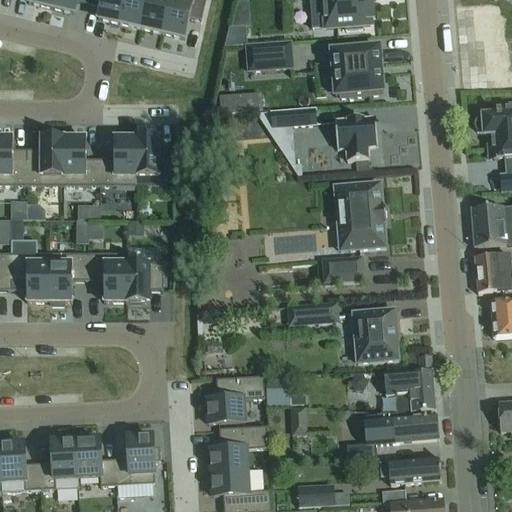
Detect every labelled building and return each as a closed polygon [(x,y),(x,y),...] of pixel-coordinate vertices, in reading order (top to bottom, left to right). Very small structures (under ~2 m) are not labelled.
[(28,0),(28,6),(51,11),(53,0),(28,0)] [(53,0),(51,11),(74,16),(77,5),(88,7),(90,0),(53,0)] [(90,0),(88,7),(100,10),(98,22),(119,27),(125,0),(90,0)] [(125,0),(119,27),(141,32),(147,0),(125,0)] [(163,0),(147,0),(141,32),(161,37),(170,1),(163,0)] [(170,1),(161,37),(184,42),(188,21),(200,23),(205,0),(192,0),(191,6),(170,1)] [(372,22),(371,2),(367,3),(367,0),(292,0),(293,0),(298,0),(309,0),(312,31),(344,29),(344,34),(362,32),(361,28),(369,27),(369,22),(372,22)] [(229,30),(224,50),(246,48),(244,29),(230,30),(229,30)] [(246,48),(248,74),(292,71),(290,45),(246,48)] [(382,95),(379,50),(331,54),(334,99),(340,98),(340,101),(377,98),(377,95),(382,95)] [(229,100),(218,101),(219,117),(231,116),(229,100)] [(269,131),(316,128),(314,112),(268,116),(269,131)] [(487,138),(488,153),(492,152),(493,162),(503,161),(504,163),(511,162),(511,116),(502,117),(500,117),(500,115),(495,115),(496,117),(482,118),(482,120),(477,121),(474,125),(474,129),(475,133),(479,136),(483,137),(483,138),(487,138)] [(344,123),(334,124),(336,152),(346,152),(347,164),(355,164),(356,177),(369,176),(367,150),(377,149),(375,121),(363,122),(363,120),(346,121),(346,123),(344,123)] [(12,142),(0,141),(0,189),(26,190),(26,163),(25,163),(12,163),(12,142)] [(40,153),(25,153),(25,163),(26,163),(26,190),(63,190),(63,142),(64,142),(64,141),(40,141),(40,153)] [(159,141),(135,141),(135,142),(136,142),(136,190),(173,190),(173,163),(159,163),(159,141)] [(64,142),(63,142),(63,190),(99,190),(99,163),(85,163),(85,142),(64,142)] [(113,163),(99,163),(99,190),(136,190),(136,142),(135,142),(113,142),(113,163)] [(511,178),(501,179),(502,195),(503,195),(503,197),(511,196),(511,178)] [(335,190),(334,191),(334,192),(335,209),(337,231),(339,253),(339,254),(341,254),(349,254),(384,251),(383,227),(385,227),(384,210),(381,210),(379,187),(343,190),(335,190)] [(505,249),(505,248),(511,247),(511,209),(501,211),(501,210),(470,213),(473,252),(505,249)] [(142,224),(126,224),(126,236),(142,236),(142,224)] [(10,258),(0,257),(0,294),(10,295),(10,258)] [(127,257),(87,258),(87,284),(103,284),(103,305),(125,305),(125,307),(126,307),(126,267),(127,267),(127,257)] [(49,258),(10,258),(10,295),(26,295),(26,305),(49,305),(49,258)] [(87,258),(49,258),(49,305),(51,305),(51,309),(63,309),(63,305),(71,305),(71,284),(87,284),(87,258)] [(511,289),(509,259),(474,261),(477,297),(502,295),(502,297),(511,296),(511,289)] [(361,261),(335,263),(337,287),(363,284),(361,261)] [(127,267),(126,267),(126,307),(149,307),(149,294),(162,294),(162,267),(159,267),(127,267)] [(365,281),(388,280),(388,271),(365,271),(365,281)] [(511,297),(502,297),(502,305),(490,306),(493,342),(511,340),(511,297)] [(336,307),(301,310),(287,311),(288,330),(302,329),(338,326),(336,307)] [(393,314),(352,317),(357,366),(397,363),(393,314)] [(234,338),(278,338),(277,324),(234,325),(234,338)] [(431,371),(430,359),(418,360),(419,372),(431,371)] [(411,377),(384,379),(386,399),(395,398),(397,416),(434,413),(431,375),(411,377)] [(288,379),(265,380),(266,410),(288,409),(288,408),(288,399),(288,379)] [(217,403),(206,403),(207,427),(244,425),(242,403),(264,402),(263,380),(215,383),(217,403)] [(294,391),(294,407),(315,407),(315,391),(294,391)] [(511,406),(497,407),(499,436),(511,434),(511,406)] [(435,420),(358,426),(360,448),(437,442),(435,420)] [(220,453),(209,453),(210,476),(255,474),(253,450),(267,450),(266,430),(218,433),(220,453)] [(128,462),(114,463),(115,489),(117,489),(152,487),(154,487),(153,466),(160,465),(159,451),(152,452),(151,440),(127,441),(128,462)] [(98,443),(75,444),(77,482),(99,481),(100,490),(115,489),(114,463),(100,464),(98,443)] [(52,467),(38,468),(40,494),(78,491),(77,482),(75,444),(51,445),(52,467)] [(23,447),(0,448),(0,465),(1,486),(1,496),(40,494),(38,468),(24,468),(23,447)] [(375,447),(347,449),(347,462),(375,462),(375,447)] [(440,484),(438,462),(388,466),(390,488),(440,484)] [(255,474),(210,476),(212,500),(222,499),(223,511),(271,511),(270,496),(256,497),(255,474)] [(334,488),(297,490),(298,511),(334,510),(334,488)] [(384,508),(405,507),(404,494),(383,495),(384,508)]
